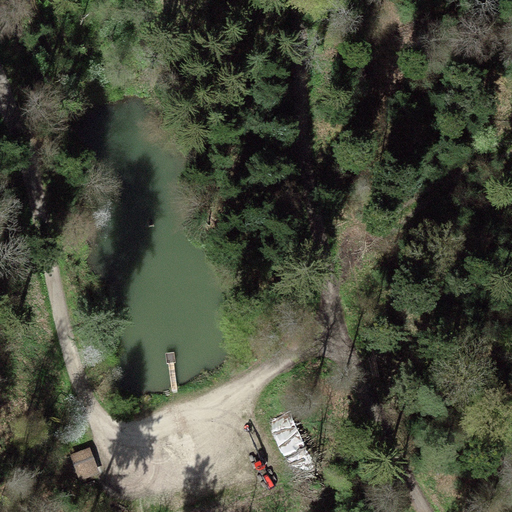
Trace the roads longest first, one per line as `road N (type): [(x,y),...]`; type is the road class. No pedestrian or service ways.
road 1 (track): [(0,85),(24,153),(69,357),(101,421),(127,430),(183,417),(336,331)]
road 2 (track): [(336,331),(303,150),(298,0)]
road 3 (track): [(336,331),(426,511)]
